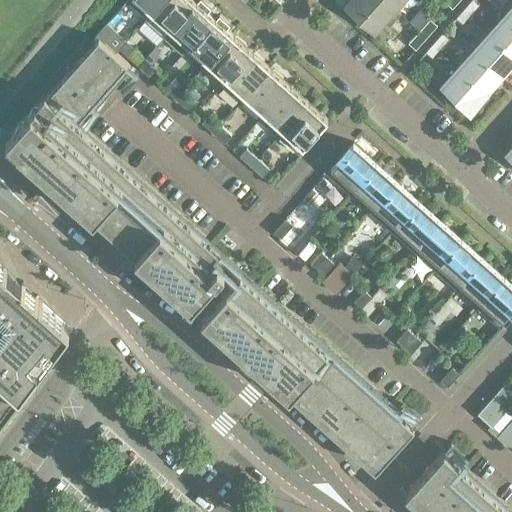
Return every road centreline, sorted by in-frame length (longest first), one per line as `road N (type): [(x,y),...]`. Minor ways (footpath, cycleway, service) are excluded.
road 1 (residential): [(453,411),(113,106)]
road 2 (tertiary): [(317,480),(289,431),(249,395),(159,319),(113,300)]
road 3 (tertiary): [(113,300),(224,422),(269,461),(317,480)]
road 4 (residential): [(305,0),(290,16),(457,164)]
road 5 (unclassified): [(0,451),(113,300)]
road 6 (tertiary): [(113,300),(0,198)]
road 7 (residential): [(453,411),(356,511)]
